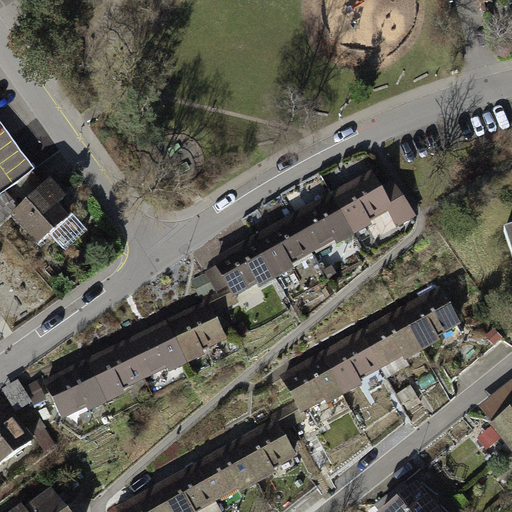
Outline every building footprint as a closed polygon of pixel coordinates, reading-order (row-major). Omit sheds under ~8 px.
[(255,240),(234,252),(241,265),(254,287),(408,202),(388,166),(362,181),(323,202),(288,222),(255,240)] [(57,181),(22,215),(55,250),(90,216),(57,181)] [(216,300),(221,309),(255,290),(254,287),(241,265),(207,283),(216,300)] [(319,369),(298,381),(305,395),(318,417),(472,331),(452,296),(426,310),(387,332),(352,351),(319,369)] [(79,371),(59,381),(78,419),(236,338),(221,309),(216,300),(188,315),(154,332),(111,354),(79,371)] [(280,430),(285,438),(319,420),(318,417),(305,395),(271,413),(280,430)] [(0,422),(0,466),(33,443),(12,414),(0,422)] [(511,420),(495,435),(511,455),(511,420)] [(143,500),(123,511),(212,511),(300,467),(285,438),(280,430),(252,444),(218,462),(175,484),(143,500)] [(384,511),(441,511),(439,508),(419,484),(384,511)] [(75,511),(63,496),(41,511),(75,511)]
